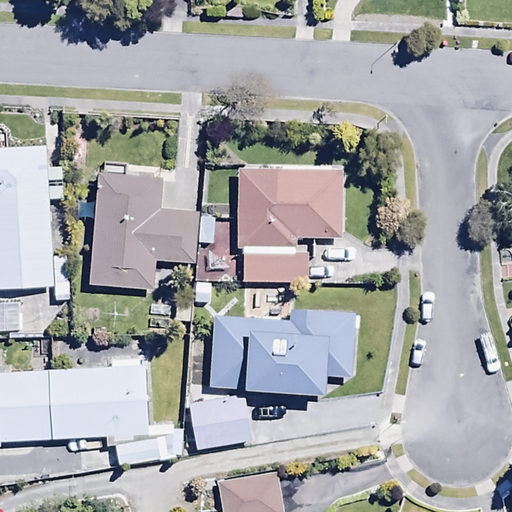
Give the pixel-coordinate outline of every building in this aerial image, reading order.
[(48,153),(0,154),(0,294),(69,293),(69,262),(54,262),(53,206),(63,205),(62,173),(49,173),(48,153)] [(345,173),(241,173),(240,253),(246,253),(245,287),(309,287),(309,259),(305,259),(305,247),(298,247),(299,241),(345,241),(345,173)] [(199,219),(162,215),(165,183),(102,177),(91,290),(154,296),(157,266),(195,268),(199,219)] [(218,318),(211,391),(328,403),(331,382),(352,385),(359,319),(294,312),(293,326),(218,318)] [(120,451),(121,469),(179,466),(179,458),(185,458),(184,433),(175,434),(175,427),(150,428),(147,363),(114,365),(114,373),(0,378),(0,453),(3,454),(3,447),(109,442),(109,452),(120,451)] [(247,403),(192,409),(198,454),(252,448),(247,403)] [(282,511),(278,474),(220,482),(224,511),(282,511)]
